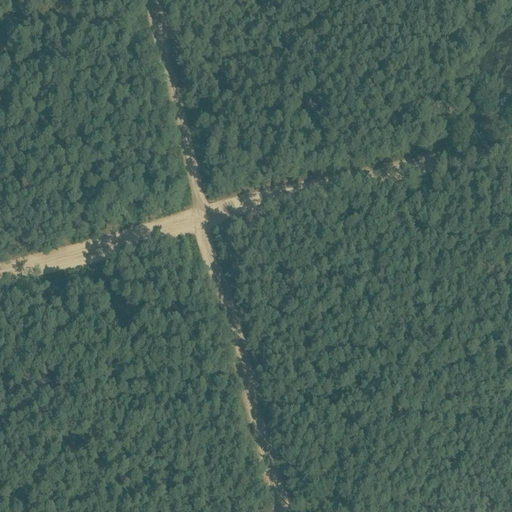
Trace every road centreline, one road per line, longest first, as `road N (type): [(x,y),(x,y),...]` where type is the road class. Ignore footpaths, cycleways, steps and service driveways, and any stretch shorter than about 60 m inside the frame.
road 1 (track): [(282,511),(150,0)]
road 2 (track): [(511,144),(0,273)]
